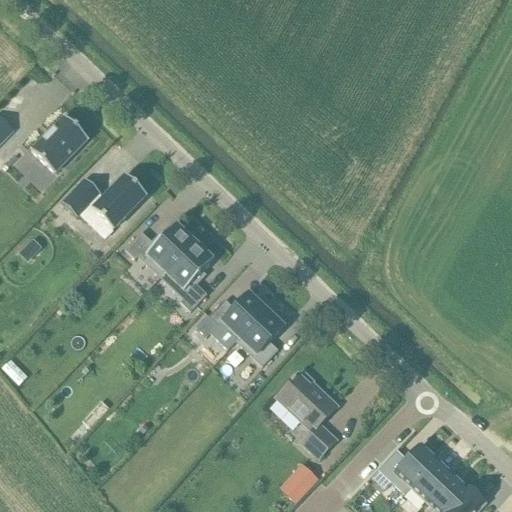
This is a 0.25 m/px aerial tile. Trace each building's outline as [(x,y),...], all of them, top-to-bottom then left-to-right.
[(87,141),(64,119),(31,153),(53,175),(87,141)] [(0,121),(0,143),(11,132),(0,121)] [(85,181),(61,205),(76,220),(89,208),(92,211),(91,212),(112,233),(113,232),(113,231),(144,199),(145,199),(145,198),(124,178),(123,178),(124,179),(103,200),(99,197),(100,196),(85,181)] [(140,255),(163,277),(196,242),(185,231),(183,233),(176,227),(176,226),(175,226),(153,249),(150,245),(151,244),(141,235),(124,252),(134,262),(140,255)] [(196,242),(163,277),(185,298),(179,305),(190,314),(206,297),(196,287),(195,288),(191,285),(213,262),(212,261),(205,255),(207,252),(196,242)] [(207,318),(195,331),(205,340),(217,328),(220,325),(238,341),(267,310),(256,299),(254,302),(248,295),(233,311),(224,302),(208,319),(207,318)] [(267,310),(238,341),(255,358),(252,361),(261,370),(277,353),(268,344),(283,329),(277,323),(279,320),(267,310)] [(300,444),(317,461),(335,442),(319,426),(336,409),(319,392),(317,394),(298,376),(276,399),(311,433),(300,444)] [(101,419),(108,411),(101,404),(93,412),(101,419)] [(449,471),(466,490),(479,479),(487,487),(498,477),(458,434),(438,453),(452,468),(449,471)] [(396,454),(378,473),(404,497),(411,490),(436,463),(420,448),(405,463),(396,454)] [(426,504),(451,477),(436,463),(411,490),(426,504)] [(302,468),(289,481),(304,495),(316,482),(302,468)] [(465,491),(451,477),(426,504),(434,511),(446,511),(466,491),(465,491)] [(446,511),(477,511),(483,506),(466,490),(465,491),(466,491),(446,511)]
